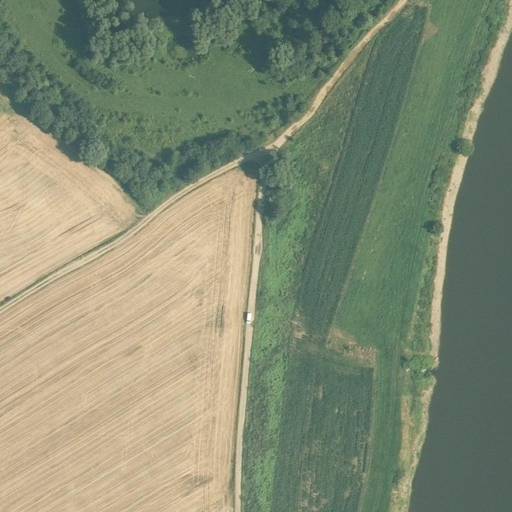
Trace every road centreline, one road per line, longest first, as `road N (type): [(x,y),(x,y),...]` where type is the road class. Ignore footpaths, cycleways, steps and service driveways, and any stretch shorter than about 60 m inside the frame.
road 1 (track): [(0,311),(128,236),(177,196),(270,147)]
road 2 (track): [(270,147),(402,0)]
road 3 (unclassified): [(238,511),(249,326)]
road 4 (track): [(249,326),(270,147)]
